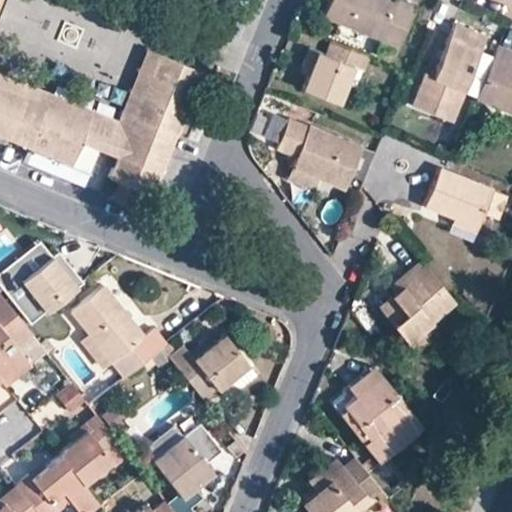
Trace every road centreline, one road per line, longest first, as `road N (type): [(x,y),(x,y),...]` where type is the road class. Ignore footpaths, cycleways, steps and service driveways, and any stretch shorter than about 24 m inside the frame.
road 1 (residential): [(242,511),(326,303)]
road 2 (residential): [(326,303),(223,140)]
road 3 (residential): [(0,187),(175,253)]
road 4 (residential): [(175,253),(326,303)]
road 5 (residential): [(223,140),(276,0)]
road 6 (residential): [(223,140),(175,253)]
